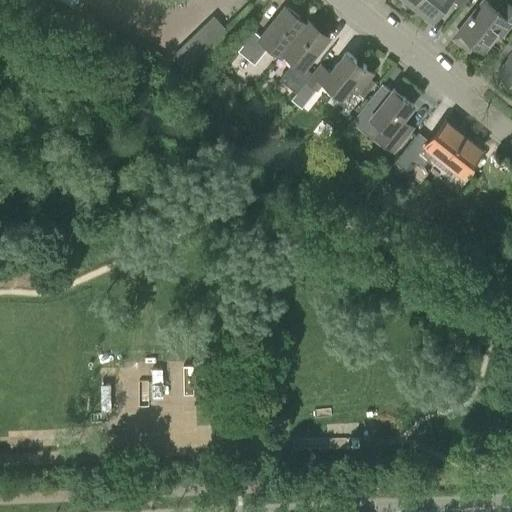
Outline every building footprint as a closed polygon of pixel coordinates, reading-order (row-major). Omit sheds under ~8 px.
[(415,0),(412,4),(433,20),(448,0),(452,0),(461,7),(466,0),(415,0)] [(497,32),(500,35),(511,20),(511,7),(507,4),(500,13),(484,0),(482,0),(463,23),(465,25),(454,38),(459,41),(463,36),(482,51),(497,32)] [(254,65),(269,46),(280,54),(305,24),(285,8),(261,38),(253,31),(250,36),(238,51),(254,65)] [(172,55),(183,68),(225,28),(213,16),(172,55)] [(328,37),(308,21),(305,24),(280,54),(283,52),(294,61),(279,79),(296,93),(306,81),(312,73),(304,67),(328,37)] [(511,83),(511,32),(506,41),(511,45),(511,52),(497,71),(511,83)] [(320,64),(312,73),(306,81),(317,90),(323,82),(341,97),(349,88),(356,93),(359,90),(365,95),(377,81),(370,76),(372,73),(346,52),(330,72),(320,64)] [(409,130),(399,122),(413,104),(392,88),(370,116),(382,126),(374,136),(392,150),(409,130)] [(429,140),(419,132),(389,170),(391,172),(398,165),(408,173),(416,164),(421,168),(434,152),(461,174),(481,149),(445,120),(429,140)]
